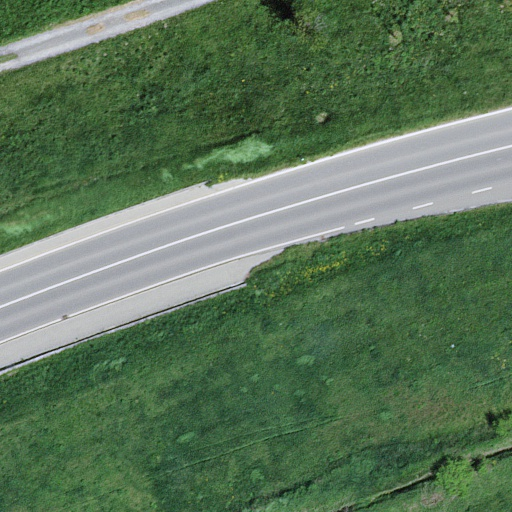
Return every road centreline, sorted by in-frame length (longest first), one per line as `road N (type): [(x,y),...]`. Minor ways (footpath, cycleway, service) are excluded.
road 1 (tertiary): [(0,308),(219,229),(511,146)]
road 2 (track): [(171,0),(0,66)]
